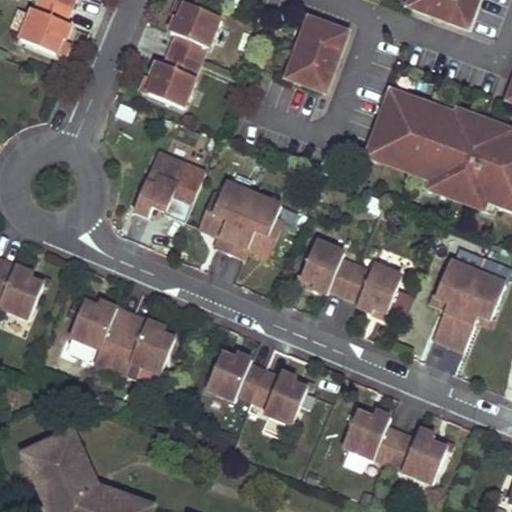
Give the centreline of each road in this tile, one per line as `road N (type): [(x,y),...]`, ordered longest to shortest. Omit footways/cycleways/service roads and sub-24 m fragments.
road 1 (residential): [(511,422),(125,261),(94,224)]
road 2 (unknown): [(334,0),(365,16),(369,30),(337,129),(312,137),(255,118)]
road 3 (residential): [(75,143),(59,141),(28,157),(19,204),(41,230),(59,235),(94,224)]
road 4 (residential): [(75,143),(136,0)]
